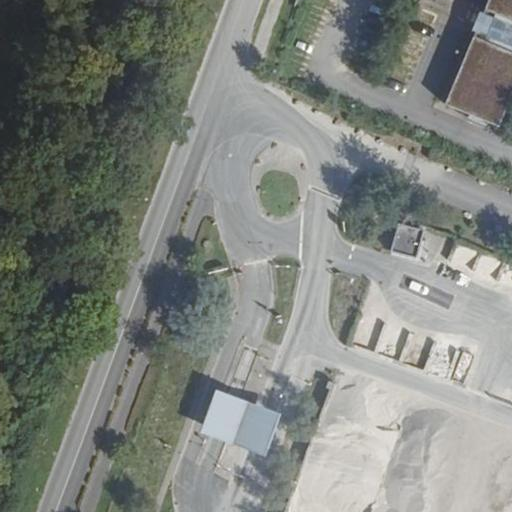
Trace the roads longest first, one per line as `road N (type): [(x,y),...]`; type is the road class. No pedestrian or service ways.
road 1 (tertiary): [(56,511),(247,0)]
road 2 (unknown): [(461,0),(415,117),(323,78)]
